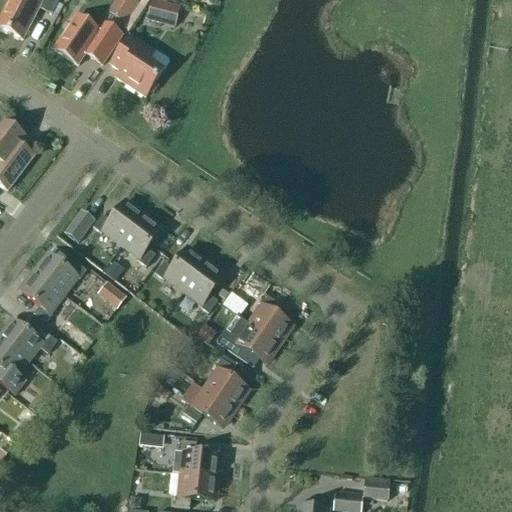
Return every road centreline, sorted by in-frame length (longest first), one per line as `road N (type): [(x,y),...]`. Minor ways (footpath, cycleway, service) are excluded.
road 1 (residential): [(258,511),(269,422),(331,330),(335,311),(324,295),(93,140)]
road 2 (residential): [(0,258),(93,140)]
